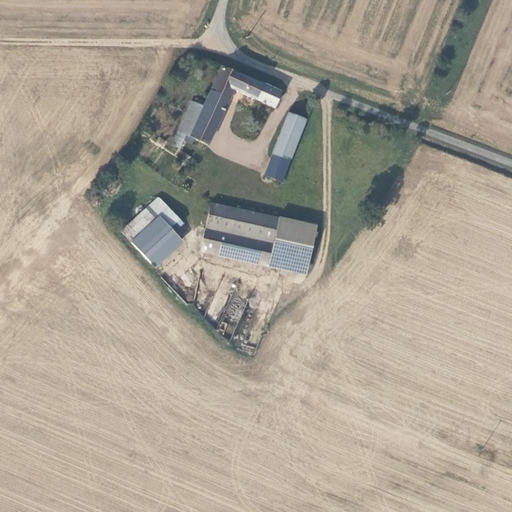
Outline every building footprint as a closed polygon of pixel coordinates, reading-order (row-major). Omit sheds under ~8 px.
[(219,67),(203,106),(191,102),(176,134),(194,141),(207,146),(229,91),(273,109),(280,93),(269,88),(259,84),(219,67)] [(288,162),(305,119),(288,113),(265,174),(280,180),(282,181),(288,162)] [(194,141),(176,134),(171,148),(180,151),(184,142),(192,146),(194,141)] [(207,230),(203,248),(309,271),(318,228),(293,223),(299,197),(288,194),(297,166),(288,162),(282,181),(280,180),(275,194),(222,182),(216,208),(222,209),(217,232),(207,230)] [(186,226),(159,203),(126,240),(158,270),(183,242),(177,236),(186,226)] [(222,209),(216,208),(212,207),(207,230),(217,232),(222,209)]
